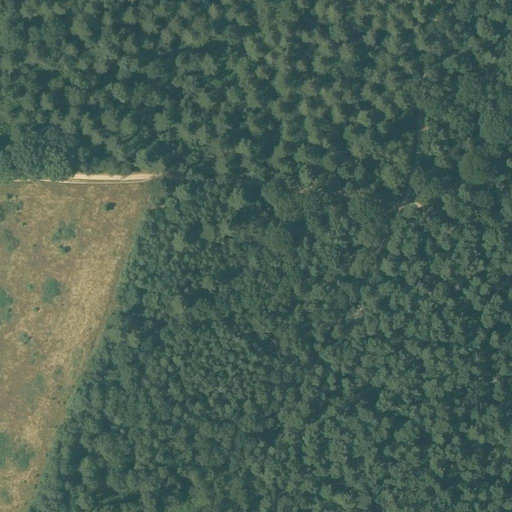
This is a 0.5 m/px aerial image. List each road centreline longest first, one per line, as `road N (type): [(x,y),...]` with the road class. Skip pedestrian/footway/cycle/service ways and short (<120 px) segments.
road 1 (track): [(0,173),(328,190),(511,233)]
road 2 (track): [(430,511),(511,329)]
